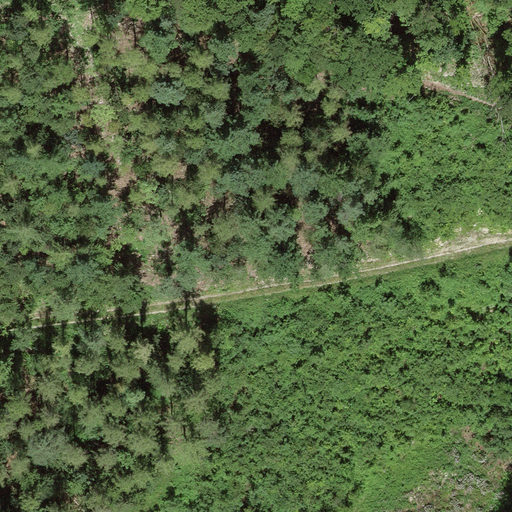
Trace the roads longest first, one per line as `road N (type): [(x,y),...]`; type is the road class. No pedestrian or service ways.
road 1 (track): [(0,323),(187,300),(511,239)]
road 2 (track): [(131,511),(231,442)]
